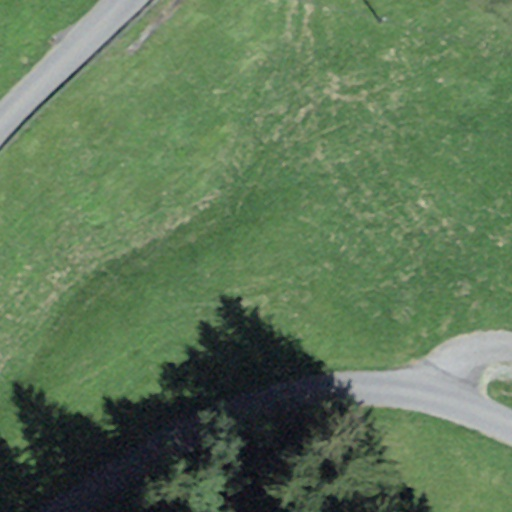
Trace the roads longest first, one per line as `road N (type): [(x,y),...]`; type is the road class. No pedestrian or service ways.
road 1 (unclassified): [(511,429),(422,408),(331,403),(147,472),(86,511)]
road 2 (unclassified): [(0,120),(117,0)]
